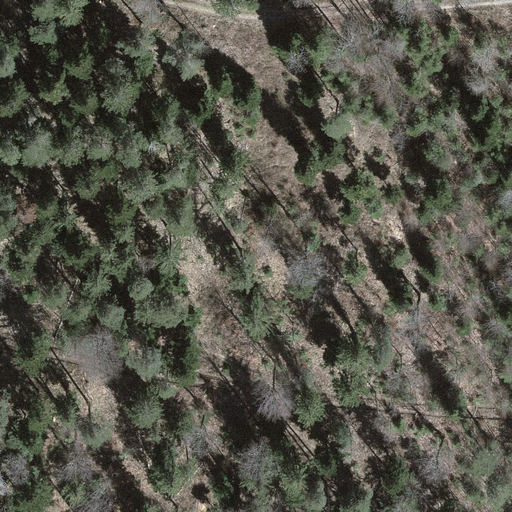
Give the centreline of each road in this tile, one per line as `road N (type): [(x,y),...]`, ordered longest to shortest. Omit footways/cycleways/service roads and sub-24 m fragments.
road 1 (track): [(511,413),(338,401),(0,339)]
road 2 (track): [(164,0),(265,15),(511,0)]
